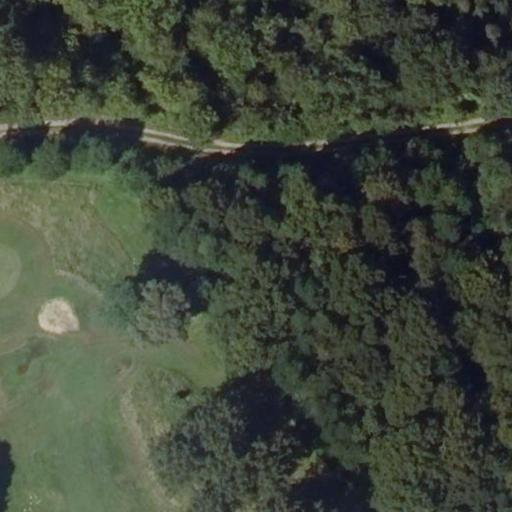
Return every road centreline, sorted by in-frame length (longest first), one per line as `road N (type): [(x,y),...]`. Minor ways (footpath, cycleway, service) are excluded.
road 1 (track): [(115,124),(511,507)]
road 2 (track): [(0,136),(115,124),(285,149),(511,125)]
